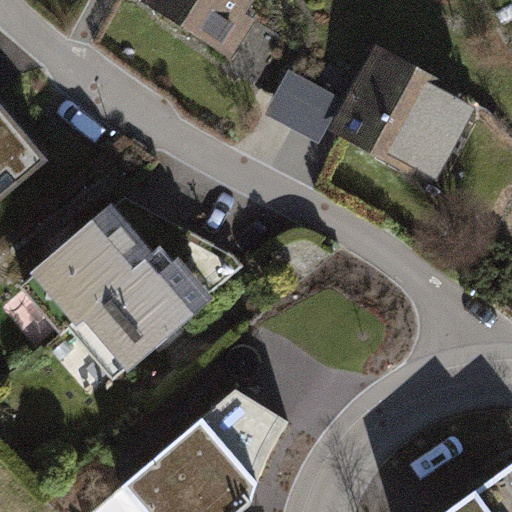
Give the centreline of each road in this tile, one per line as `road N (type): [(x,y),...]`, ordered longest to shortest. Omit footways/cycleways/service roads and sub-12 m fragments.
road 1 (residential): [(511,352),(442,294),(60,55),(3,0)]
road 2 (residential): [(313,511),(353,438),(413,388),(511,364)]
